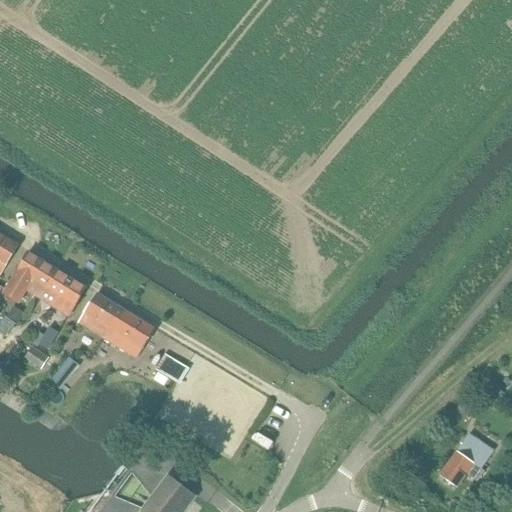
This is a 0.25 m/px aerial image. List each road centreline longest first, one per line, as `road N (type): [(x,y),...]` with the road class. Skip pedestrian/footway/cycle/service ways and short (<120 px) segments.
road 1 (track): [(274,394),(0,224)]
road 2 (track): [(362,454),(511,334)]
road 3 (residential): [(264,511),(299,452),(308,418),(274,394)]
